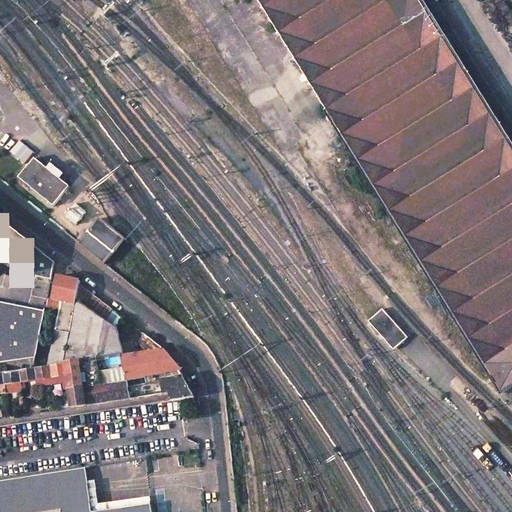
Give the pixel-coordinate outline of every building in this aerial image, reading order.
[(511,389),(511,143),(422,0),(255,0),(501,394),(504,395),(511,389)] [(47,169),(35,159),(19,178),(54,207),(70,187),(63,181),(66,177),(51,165),(47,169)] [(76,204),(66,217),(76,225),(86,212),(76,204)] [(55,263),(0,218),(0,255),(24,275),(52,280),(55,263)] [(100,219),(81,242),(106,263),(125,239),(100,219)] [(80,281),(57,276),(53,296),(49,295),(46,307),(60,310),(49,366),(64,363),(76,302),(80,284),(80,281)] [(45,310),(0,301),(0,361),(36,356),(45,310)] [(76,302),(64,363),(65,363),(121,355),(122,354),(118,328),(76,302)] [(393,351),(408,339),(384,309),(369,321),(393,351)] [(122,354),(121,355),(125,379),(161,374),(179,370),(181,370),(163,349),(122,354)] [(121,355),(65,363),(67,375),(72,408),(164,394),(162,381),(161,374),(125,379),(121,355)] [(0,372),(0,392),(6,392),(9,392),(7,383),(18,382),(19,388),(23,388),(23,390),(26,389),(25,381),(37,379),(38,386),(53,383),(56,383),(56,381),(53,381),(52,377),(67,375),(65,363),(64,363),(49,366),(34,368),(0,372)] [(162,381),(183,378),(179,370),(161,374),(162,381)] [(194,398),(183,378),(162,381),(164,394),(171,393),(173,401),(181,399),(194,398)] [(92,511),(85,468),(0,481),(0,511),(152,511),(151,504),(102,511),(99,511),(92,511)]
